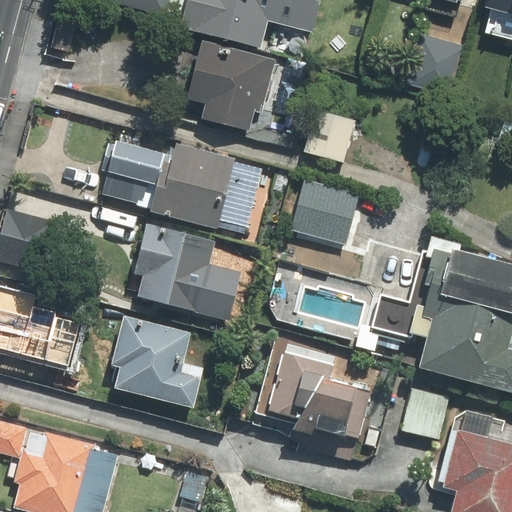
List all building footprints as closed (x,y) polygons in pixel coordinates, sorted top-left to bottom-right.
[(167,0),(114,0),(113,5),(163,17),(167,0)] [(185,0),(178,28),(259,50),(267,23),(309,35),(318,0),(185,0)] [(511,0),(483,0),(482,7),(511,15),(511,0)] [(460,45),(417,34),(404,85),(447,96),(460,45)] [(273,60),(200,42),(186,99),(203,104),(200,119),(248,131),(250,122),(281,129),(288,101),(265,95),(273,60)] [(354,121),(313,111),(302,152),(343,163),(354,121)] [(172,156),(114,141),(113,146),(107,145),(100,171),(106,172),(100,195),(149,207),(148,212),(215,229),(215,227),(242,234),(259,169),(233,162),(234,158),(175,143),(172,156)] [(4,206),(0,221),(0,262),(38,272),(51,217),(4,206)] [(213,240),(145,223),(133,273),(142,275),(136,296),(215,317),(223,283),(203,278),(213,240)] [(428,257),(409,331),(425,335),(417,368),(511,392),(511,261),(457,248),(459,243),(429,235),(424,255),(428,257)] [(190,333),(123,315),(110,365),(117,367),(112,387),(192,408),(199,378),(180,373),(190,333)] [(335,364),(270,347),(253,412),(358,440),(371,391),(330,380),(335,364)] [(448,396),(410,387),(399,430),(438,439),(448,396)] [(27,427),(0,419),(0,452),(19,458),(27,427)] [(511,511),(511,442),(455,428),(439,486),(454,490),(448,511),(511,511)] [(30,432),(26,448),(22,447),(13,482),(18,483),(11,508),(26,511),(102,511),(117,455),(96,449),(97,446),(44,432),(43,435),(30,432)]
